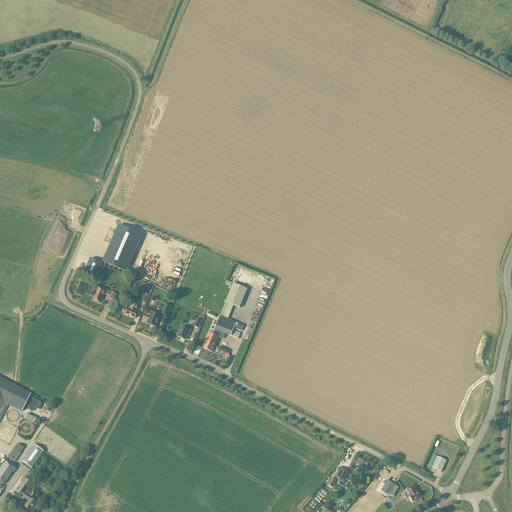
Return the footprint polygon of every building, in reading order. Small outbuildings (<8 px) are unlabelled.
[(103,262),(126,272),(142,236),(119,225),(103,262)] [(84,274),(96,279),(102,263),(91,258),(84,274)] [(240,309),(248,290),(234,285),(226,303),(240,309)] [(93,301),(100,303),(106,290),(99,288),(93,301)] [(107,298),(114,301),(117,294),(111,291),(111,292),(110,292),(107,298)] [(134,300),(132,303),(130,310),(128,309),(125,314),(135,319),(138,313),(136,312),(138,306),(140,303),(134,300)] [(171,307),(165,304),(161,313),(167,316),(171,307)] [(207,316),(215,319),(217,314),(210,311),(207,316)] [(147,324),(155,327),(160,315),(152,312),(147,324)] [(220,317),(215,330),(231,337),(238,339),(240,334),(234,332),(237,324),(220,317)] [(193,326),(199,329),(202,321),(196,319),(193,326)] [(187,335),(189,335),(191,330),(182,326),(177,337),(185,340),(187,335)] [(203,348),(212,352),(218,338),(209,333),(205,343),(203,348)] [(0,376),(0,420),(9,404),(22,411),(31,393),(0,376)] [(30,397),(28,405),(42,410),(44,403),(30,397)] [(25,419),(34,423),(37,417),(27,413),(25,419)] [(24,448),(17,444),(8,457),(15,462),(21,455),(20,454),(24,448)] [(43,452),(34,445),(22,461),(32,468),(43,452)] [(432,468),(441,472),(446,461),(437,457),(432,468)] [(0,483),(1,483),(3,484),(12,472),(13,473),(16,469),(5,461),(0,468),(0,483)] [(349,473),(339,467),(337,471),(339,472),(335,478),(338,479),(340,480),(338,485),(341,487),(345,479),(348,480),(350,476),(348,475),(349,473)] [(28,501),(23,508),(28,511),(29,511),(36,503),(30,499),(33,494),(28,490),(32,483),(25,478),(15,492),(22,498),(23,497),(28,501)] [(327,485),(333,488),(337,481),(331,478),(327,485)] [(382,491),(389,495),(395,486),(387,481),(382,491)] [(419,498),(412,486),(405,490),(407,492),(405,493),(404,495),(406,498),(408,498),(409,498),(411,502),(419,498)] [(320,503),(328,493),(323,489),(314,499),(320,503)] [(308,511),(311,511),(318,503),(313,500),(305,510),(308,511)]
